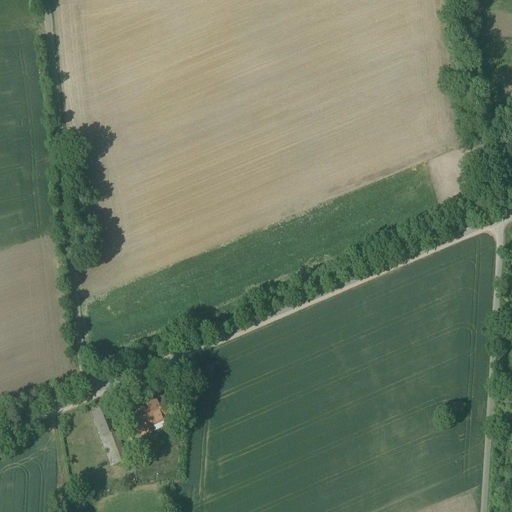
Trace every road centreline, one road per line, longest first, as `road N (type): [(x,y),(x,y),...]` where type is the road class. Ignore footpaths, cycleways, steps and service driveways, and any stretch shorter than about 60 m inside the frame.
road 1 (residential): [(498,215),(79,390)]
road 2 (residential): [(79,390),(38,0)]
road 3 (unclassified): [(482,511),(498,215)]
